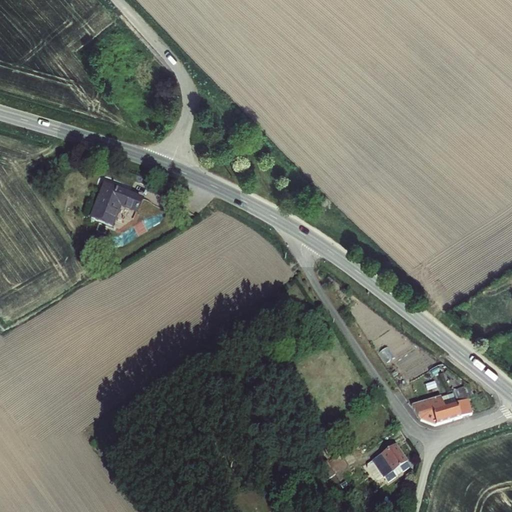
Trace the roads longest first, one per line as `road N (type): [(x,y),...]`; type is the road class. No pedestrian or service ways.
road 1 (tertiary): [(304,235),(511,395)]
road 2 (residential): [(304,235),(311,278),(402,415),(436,439)]
road 3 (residential): [(171,169),(187,88),(174,62),(117,0)]
road 4 (tertiary): [(0,113),(171,169)]
road 5 (tertiary): [(171,169),(304,235)]
